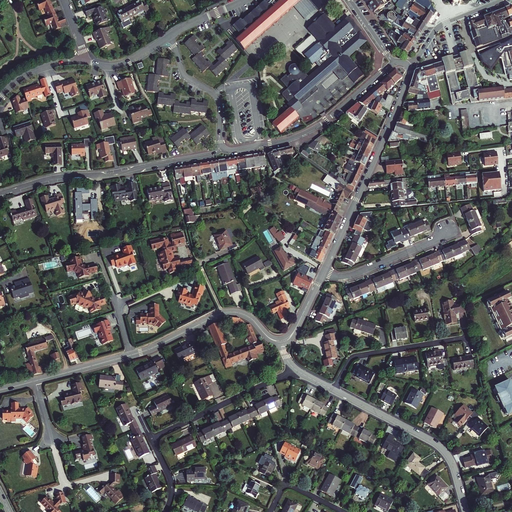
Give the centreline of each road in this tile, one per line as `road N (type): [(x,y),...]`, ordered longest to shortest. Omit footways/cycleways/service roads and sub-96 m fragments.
road 1 (residential): [(323,272),(411,64)]
road 2 (residential): [(0,193),(221,147)]
road 3 (residential): [(394,61),(309,131),(221,147)]
road 4 (residential): [(333,390),(440,446),(465,511)]
road 5 (residential): [(131,354),(229,311),(280,341)]
road 6 (residential): [(151,438),(296,370)]
road 7 (residential): [(333,390),(353,357),(466,337)]
road 8 (residential): [(323,272),(355,273),(452,232)]
road 9 (residential): [(221,147),(218,101),(182,73),(170,35)]
